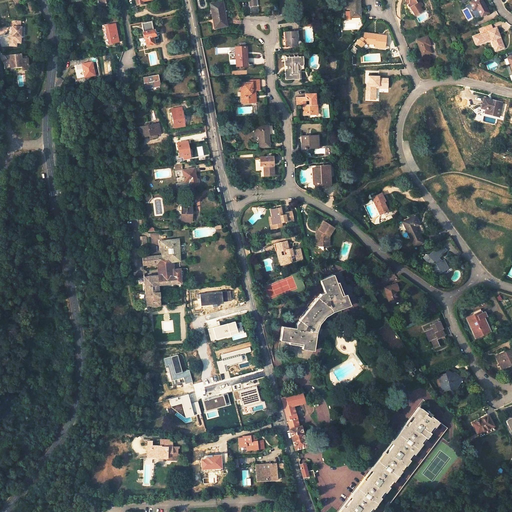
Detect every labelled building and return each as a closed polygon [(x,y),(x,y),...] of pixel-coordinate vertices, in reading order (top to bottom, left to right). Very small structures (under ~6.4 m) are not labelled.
[(209,2),(211,9),(223,6),(221,0),(214,1),(213,0),(211,0),(212,2),(209,2)] [(350,7),(350,10),(345,10),(345,19),(351,18),(350,16),(360,16),(360,9),(359,0),(345,0),(346,7),(350,7)] [(409,0),(410,1),(408,3),(408,4),(408,5),(408,6),(409,6),(410,6),(411,6),(416,15),(420,13),(419,12),(422,10),(420,5),(418,1),(419,0),(409,0)] [(475,7),(480,16),(487,12),(480,0),(471,0),(469,1),(472,8),(475,7)] [(223,6),(211,9),(213,21),(214,21),(216,26),(226,24),(223,6)] [(21,21),(14,21),(14,26),(12,26),(12,35),(10,35),(10,46),(16,46),(17,43),(21,43),(22,27),(20,27),(21,21)] [(101,25),(106,46),(114,44),(114,43),(108,44),(105,26),(115,24),(114,22),(101,25)] [(151,22),(142,24),(143,32),(144,38),(139,40),(141,46),(146,45),(146,46),(155,44),(153,36),(155,36),(154,30),(153,30),(151,22)] [(118,42),(115,24),(105,26),(108,44),(114,43),(118,42)] [(502,47),(495,27),(491,28),(490,24),(477,28),(479,33),(475,34),(477,41),(489,37),(490,39),(494,50),(502,47)] [(297,44),(296,29),(285,30),(286,45),(297,44)] [(385,47),(387,35),(364,32),(363,40),(375,42),(375,46),(385,47)] [(474,44),(490,39),(489,37),(477,41),(475,34),(471,35),(474,44)] [(430,45),(427,36),(416,39),(422,55),(431,52),(428,45),(430,45)] [(247,44),(236,44),(237,64),(248,63),(247,44)] [(20,54),(9,55),(10,67),(22,66),(22,70),(28,69),(27,58),(21,59),(20,54)] [(284,58),(285,78),(299,77),(299,71),(297,71),(297,61),(299,61),(299,62),(300,63),(301,63),(302,62),(303,61),(302,54),(286,55),(286,58),(284,58)] [(96,74),(93,56),(80,58),(81,63),(83,63),(85,76),(96,74)] [(158,76),(143,78),(145,88),(160,86),(158,76)] [(379,76),(369,76),(369,83),(367,83),(366,99),(373,99),(373,86),(379,86),(379,85),(388,85),(388,78),(379,78),(379,76)] [(254,100),(254,88),(256,88),(260,88),(260,78),(249,78),(249,80),(241,81),(242,94),(243,94),(243,100),(249,100),(254,100)] [(388,85),(379,85),(379,86),(373,86),(373,99),(375,99),(376,88),(388,88),(388,85)] [(318,106),(317,102),(316,102),(315,97),(317,97),(317,92),(306,93),(306,95),(297,96),(297,103),(303,103),(304,111),(307,111),(307,113),(316,112),(316,107),(318,106)] [(500,102),(482,98),(479,107),(484,108),(483,111),(497,115),(500,102)] [(181,107),(171,109),(174,127),(185,125),(181,107)] [(159,123),(141,126),(142,136),(149,135),(156,134),(161,133),(159,123)] [(260,133),(261,141),(261,145),(272,144),(272,140),(270,140),(270,132),(274,131),(275,131),(275,127),(273,127),(273,123),(269,123),(257,124),(257,133),(260,133)] [(320,145),(319,133),(302,134),(303,146),(320,145)] [(187,141),(177,142),(180,156),(183,156),(184,159),(190,158),(187,141)] [(261,163),(264,163),(265,173),(275,173),(274,154),(260,155),(261,163)] [(334,182),(333,162),(321,163),(321,165),(316,165),(314,166),(315,181),(319,181),(325,181),(326,183),(334,182)] [(197,184),(194,168),(182,170),(183,175),(178,176),(180,187),(190,185),(197,184)] [(370,195),(379,212),(387,208),(382,199),(384,198),(380,191),(370,195)] [(192,221),(192,202),(183,202),(183,206),(182,206),(182,221),(192,221)] [(275,225),(282,224),(281,221),(281,220),(286,219),(287,220),(294,219),(292,209),(285,211),(285,212),(282,213),(282,211),(281,205),(271,207),(272,215),(270,215),(271,222),(274,221),(275,225)] [(267,227),(275,225),(274,221),(271,222),(270,215),(265,216),(267,227)] [(404,222),(412,240),(415,247),(423,243),(420,236),(416,227),(415,225),(418,224),(415,217),(404,222)] [(322,223),(318,231),(320,232),(319,235),(316,235),(316,244),(320,244),(320,247),(325,247),(325,241),(329,241),(329,237),(334,229),(322,223)] [(180,260),(179,239),(161,241),(162,255),(163,262),(173,261),(180,260)] [(283,250),(284,254),(281,255),(283,263),(286,263),(292,261),(290,255),(295,254),(296,260),(303,259),(301,252),(300,250),(300,248),(294,250),(293,250),(292,247),(289,248),(287,240),(276,243),(278,250),(278,251),(283,250)] [(426,255),(422,258),(429,268),(433,265),(434,267),(432,269),(436,277),(448,270),(444,262),(440,263),(437,260),(445,252),(442,249),(439,252),(437,250),(434,253),(433,252),(427,257),(426,255)] [(162,255),(142,257),(143,264),(157,263),(163,262),(162,255)] [(157,263),(157,275),(173,274),(172,269),(173,269),(173,261),(163,262),(157,263)] [(144,276),(146,309),(149,309),(149,306),(163,306),(162,286),(181,286),(180,269),(173,269),(172,269),(173,274),(157,275),(144,276)] [(341,296),(332,275),(319,280),(324,293),(320,294),(317,298),(317,297),(299,320),(297,324),(296,328),(282,326),(279,340),(302,344),(301,349),(313,351),(315,341),(313,341),(314,335),(312,335),(312,331),(316,327),(315,325),(326,312),(327,313),(331,308),(334,307),(335,309),(340,307),(341,309),(350,305),(345,294),(341,296)] [(384,288),(389,303),(398,300),(395,291),(398,290),(397,284),(384,288)] [(478,312),(467,317),(476,337),(493,329),(487,315),(491,313),(489,309),(479,313),(478,312)] [(437,340),(443,338),(440,331),(442,330),(438,322),(431,325),(432,328),(425,331),(428,336),(430,335),(432,340),(431,341),(435,349),(440,347),(437,340)] [(496,358),(501,368),(510,364),(510,363),(511,361),(511,348),(511,349),(499,355),(500,356),(496,358)] [(403,372),(406,376),(409,374),(411,377),(415,374),(413,372),(416,370),(413,366),(410,367),(410,366),(409,365),(408,365),(407,365),(406,366),(406,367),(406,368),(406,369),(406,370),(403,372)] [(462,380),(455,375),(455,373),(460,373),(450,367),(446,374),(438,376),(442,391),(450,390),(451,387),(455,390),(462,380)] [(287,419),(290,429),(298,427),(292,405),(304,402),(301,392),(281,398),(287,419)] [(418,408),(337,511),(382,511),(446,430),(431,418),(433,416),(430,414),(428,411),(426,414),(418,408)] [(488,416),(472,423),(478,434),(493,426),(488,416)] [(306,446),(300,426),(298,427),(290,429),(295,448),(306,446)] [(242,437),(243,438),(238,438),(239,447),(246,446),(246,450),(262,448),(261,440),(256,441),(256,439),(252,440),(252,436),(242,437)] [(151,444),(147,444),(146,458),(162,458),(162,460),(175,461),(176,448),(170,448),(170,444),(162,444),(162,445),(160,445),(160,442),(151,442),(151,444)] [(275,463),(254,464),(255,473),(256,481),(276,480),(275,463)] [(308,475),(305,464),(300,465),(303,477),(308,475)]
